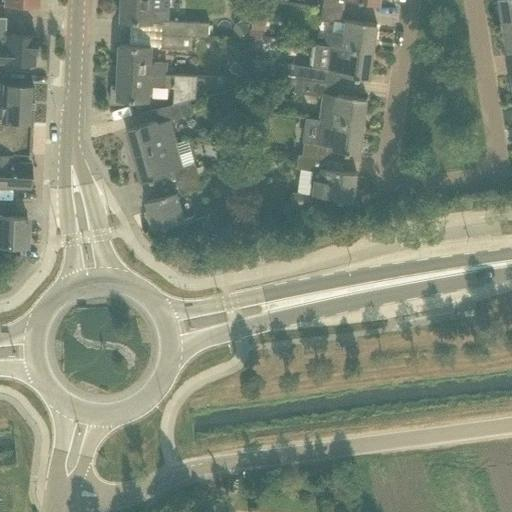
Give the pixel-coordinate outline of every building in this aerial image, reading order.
[(169,7),(169,0),(122,0),(121,21),(152,22),(161,23),(161,20),(168,21),(169,7)] [(323,0),(323,8),(345,11),(346,0),(380,4),(380,0),(323,0)] [(511,0),(499,0),(504,25),(511,23),(511,0)] [(343,23),(345,11),(323,8),(321,20),(343,23)] [(265,30),(266,16),(253,15),(252,29),(265,30)] [(35,55),(35,36),(5,34),(6,17),(0,16),(0,62),(3,62),(3,63),(34,64),(34,55),(35,55)] [(168,21),(161,20),(161,23),(161,34),(192,35),(209,36),(210,22),(168,21)] [(364,20),(364,22),(348,20),(346,34),(327,32),(325,45),(332,46),(373,51),(377,24),(368,23),(368,21),(364,20)] [(192,35),(161,34),(160,48),(192,49),(192,35)] [(119,72),(166,74),(166,63),(150,62),(151,46),(120,45),(119,72)] [(370,79),(373,51),(332,46),(328,69),(285,63),(283,74),(297,76),(296,79),(334,84),(337,70),(341,71),(340,74),(356,77),(356,79),(360,80),(361,78),(370,79)] [(119,72),(118,86),(112,86),(111,104),(125,104),(125,99),(149,100),(150,84),(165,85),(166,74),(119,72)] [(174,90),(173,104),(190,99),(197,98),(198,75),(176,74),(174,90)] [(354,95),(354,97),(338,94),(333,94),(334,84),(296,79),(295,92),(324,96),(320,120),(363,125),(367,99),(358,97),(358,95),(354,95)] [(30,155),(31,123),(33,85),(3,84),(3,85),(0,85),(0,153),(16,154),(30,155)] [(238,88),(228,95),(237,108),(247,101),(238,88)] [(140,125),(139,123),(135,124),(135,126),(127,129),(134,155),(178,143),(172,119),(194,113),(190,99),(173,104),(157,109),(160,119),(156,120),(140,125)] [(299,154),(345,161),(346,152),(350,153),(350,152),(359,153),(363,125),(320,120),(317,143),(305,141),(303,155),(299,154)] [(175,172),(178,182),(199,175),(196,162),(185,165),(178,143),(134,155),(142,182),(151,179),(151,181),(155,180),(155,178),(175,172)] [(16,154),(0,153),(0,185),(28,186),(29,163),(16,163),(16,154)] [(345,161),(299,154),(297,168),(313,170),(310,194),(294,191),(292,209),(292,214),(312,212),(314,195),(323,197),(340,199),(339,201),(344,202),(344,200),(353,201),(357,173),(343,171),(345,161)] [(203,189),(199,175),(178,182),(182,195),(203,189)] [(176,192),(147,201),(155,228),(164,226),(164,227),(168,226),(168,224),(184,220),(176,192)] [(0,244),(25,246),(27,217),(7,216),(7,202),(0,201),(0,244)]
